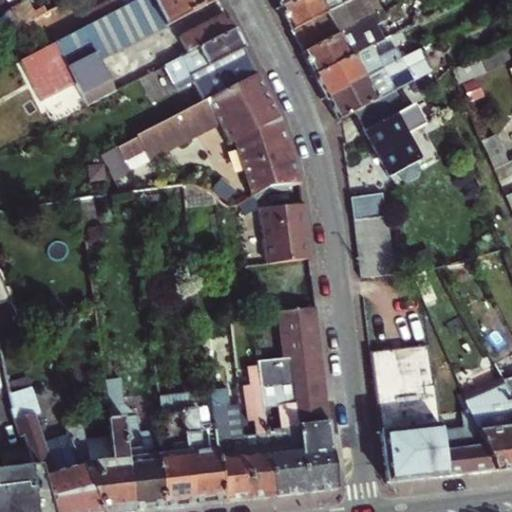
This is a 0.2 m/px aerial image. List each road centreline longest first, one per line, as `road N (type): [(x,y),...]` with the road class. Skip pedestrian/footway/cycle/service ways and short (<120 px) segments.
road 1 (tertiary): [(366,511),(322,166),(311,124),(251,0)]
road 2 (primary): [(511,491),(366,511)]
